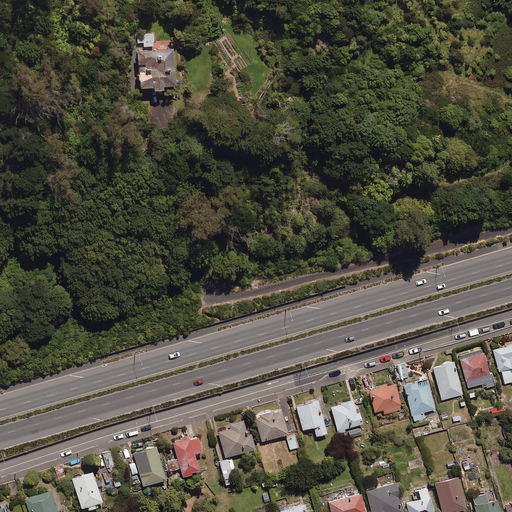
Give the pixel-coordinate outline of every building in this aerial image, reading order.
[(167,45),(133,48),(137,85),(149,83),(149,87),(159,86),(159,83),(171,81),(167,45)] [(511,342),(491,349),(498,371),(500,370),(504,384),(511,381),(511,342)] [(487,371),(480,347),(457,354),(467,388),(481,383),(482,387),(494,384),(490,371),(487,371)] [(461,393),(451,360),(431,366),(441,399),(461,393)] [(408,376),(404,363),(396,365),(400,378),(408,376)] [(434,408),(424,376),(400,383),(413,421),(425,417),(423,412),(434,408)] [(401,408),(393,382),(367,389),(373,411),(382,409),(383,413),(401,408)] [(325,432),(316,398),(294,404),(301,428),(312,425),(314,435),(325,432)] [(354,408),(350,398),(328,406),(338,433),(347,430),(350,437),(360,434),(357,425),(362,423),(356,408),(354,408)] [(501,414),(500,406),(490,407),(491,415),(501,414)] [(286,433),(279,408),(253,416),(260,440),(286,433)] [(246,434),(241,419),(227,423),(228,428),(216,431),(223,456),(253,448),(249,433),(246,434)] [(297,446),(294,434),(285,436),(289,449),(297,446)] [(187,438),(186,436),(170,440),(175,458),(165,461),(167,470),(178,467),(180,475),(197,471),(191,451),(199,449),(196,435),(187,438)] [(163,478),(153,444),(131,451),(134,462),(128,464),(131,474),(138,472),(141,484),(163,478)] [(234,471),(231,458),(218,461),(223,484),(232,482),(230,472),(234,471)] [(65,475),(60,465),(54,468),(59,478),(65,475)] [(100,500),(90,470),(70,477),(80,507),(100,500)] [(119,485),(115,471),(109,472),(113,486),(119,485)] [(447,511),(464,507),(454,474),(432,481),(441,511),(447,511)] [(401,511),(392,480),(363,488),(369,511),(401,511)] [(419,497),(405,501),(407,511),(432,511),(425,485),(416,488),(419,497)] [(56,511),(49,489),(23,498),(28,511),(56,511)] [(364,511),(358,491),(326,500),(329,511),(364,511)] [(485,499),(483,493),(471,496),(474,511),(498,511),(494,497),(485,499)] [(305,511),(302,502),(276,509),(276,511),(308,511),(308,510),(305,511)]
